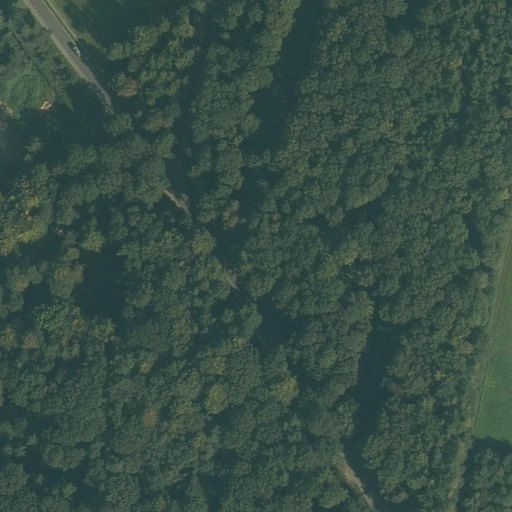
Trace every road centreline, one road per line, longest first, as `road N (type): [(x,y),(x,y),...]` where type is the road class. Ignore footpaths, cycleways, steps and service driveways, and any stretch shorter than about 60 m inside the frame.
road 1 (tertiary): [(33,0),(162,171),(384,511)]
road 2 (unknown): [(511,95),(255,309)]
road 3 (track): [(511,220),(451,511)]
road 4 (track): [(0,272),(148,171),(162,171)]
